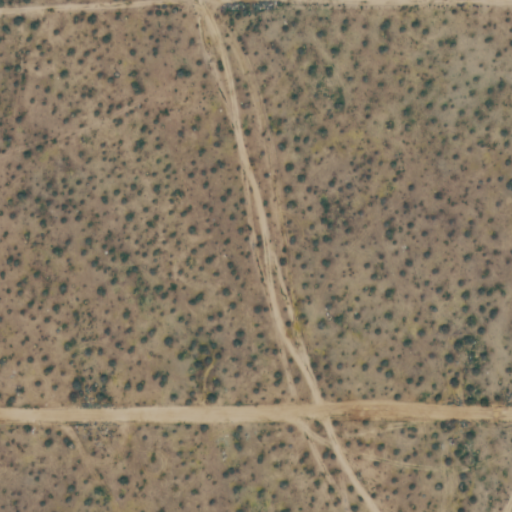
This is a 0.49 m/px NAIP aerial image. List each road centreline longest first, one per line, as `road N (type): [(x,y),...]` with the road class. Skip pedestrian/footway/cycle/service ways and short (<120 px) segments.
road 1 (track): [(0,413),(511,409)]
road 2 (track): [(0,6),(236,0)]
